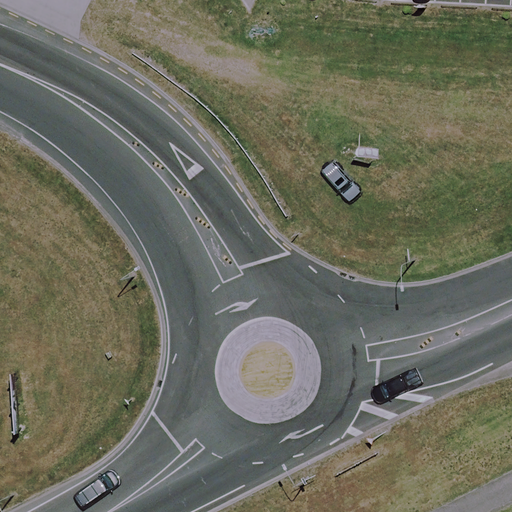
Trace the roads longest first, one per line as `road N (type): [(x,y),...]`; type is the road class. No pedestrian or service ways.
road 1 (tertiary): [(0,63),(96,115),(144,155),(192,210),(244,298)]
road 2 (secondary): [(341,355),(336,402),(305,437),(259,448),(215,429)]
road 3 (secondary): [(341,355),(457,330),(511,305)]
road 4 (secondary): [(215,429),(191,390),(194,344),(222,308),(244,298)]
road 5 (secondary): [(215,429),(106,511)]
road 6 (secondary): [(244,298),(293,300),(315,313),(341,355)]
